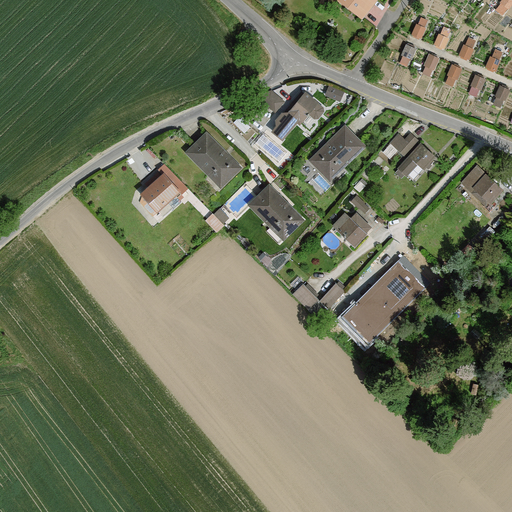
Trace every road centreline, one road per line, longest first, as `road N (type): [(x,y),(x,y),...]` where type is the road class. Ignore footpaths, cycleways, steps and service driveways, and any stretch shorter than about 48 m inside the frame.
road 1 (unclassified): [(294,60),(265,82),(113,154),(0,240)]
road 2 (unclassified): [(511,150),(351,83)]
